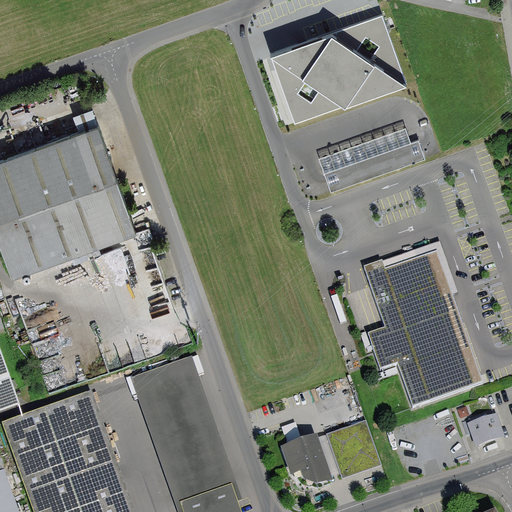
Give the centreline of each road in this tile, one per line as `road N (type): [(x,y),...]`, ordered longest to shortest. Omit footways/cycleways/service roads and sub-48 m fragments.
road 1 (residential): [(107,53),(271,511)]
road 2 (residential): [(229,11),(320,264)]
road 3 (unknown): [(277,145),(412,103),(425,113),(445,169)]
road 4 (unknown): [(196,303),(130,318),(92,297),(27,290),(0,278)]
road 5 (residential): [(365,511),(504,467)]
road 6 (unknown): [(145,511),(101,382)]
road 7 (residential): [(229,11),(107,53)]
